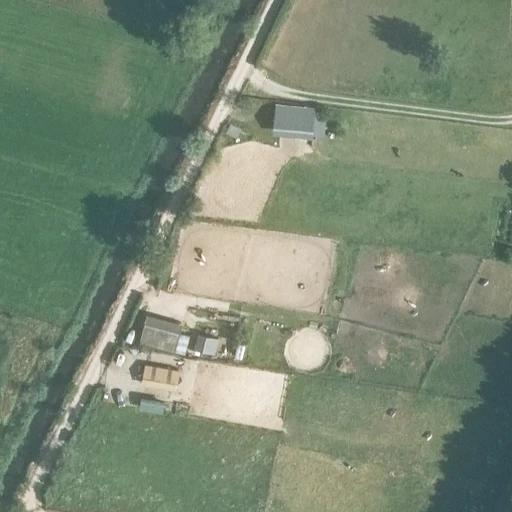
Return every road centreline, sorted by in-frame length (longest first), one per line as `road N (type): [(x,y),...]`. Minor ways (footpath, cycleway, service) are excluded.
road 1 (track): [(21,511),(273,0)]
road 2 (track): [(511,121),(289,93),(239,71)]
